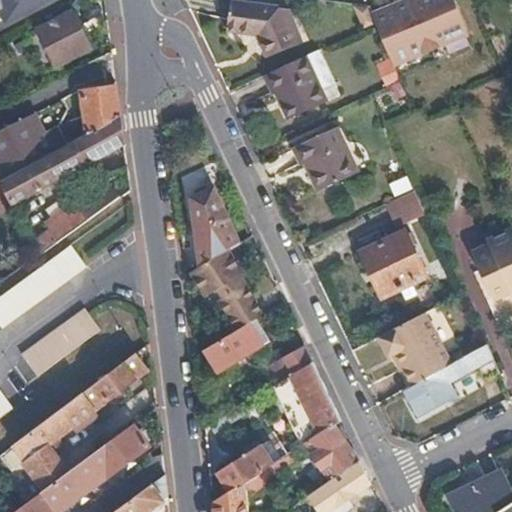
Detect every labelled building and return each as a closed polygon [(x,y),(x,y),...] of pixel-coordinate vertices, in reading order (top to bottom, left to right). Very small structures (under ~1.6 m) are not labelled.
[(0,0),(0,7),(7,22),(48,0),(0,0)] [(291,24),(284,8),(223,0),(220,28),(256,34),(258,38),(265,54),(291,43),(283,27),(291,24)] [(457,0),(400,0),(372,12),(378,25),(395,67),(472,36),(457,0)] [(378,25),(372,12),(353,8),(365,31),(378,25)] [(37,30),(55,66),(92,48),(74,12),(37,30)] [(298,40),(291,24),(283,27),(291,43),(298,40)] [(340,98),(318,53),(305,59),(326,105),(340,98)] [(326,105),(305,59),(265,77),(273,96),(277,95),(289,121),(326,105)] [(88,135),(119,117),(115,86),(82,91),(81,97),(85,116),(88,135)] [(0,175),(3,182),(69,145),(60,127),(48,133),(37,114),(0,133),(0,175)] [(88,135),(85,116),(64,120),(60,127),(69,145),(88,135)] [(123,145),(119,117),(88,135),(69,145),(3,182),(14,204),(123,145)] [(306,165),(318,190),(356,173),(336,127),(291,147),(300,168),(306,165)] [(130,191),(127,167),(92,179),(95,193),(76,203),(30,237),(39,255),(41,255),(130,191)] [(239,246),(213,190),(209,191),(203,188),(193,193),(191,195),(194,200),(188,203),(198,272),(229,253),(239,246)] [(418,192),(390,201),(399,227),(427,218),(418,192)] [(362,253),(382,299),(429,279),(408,233),(362,253)] [(511,236),(491,245),(492,249),(475,257),(495,303),(511,295),(511,236)] [(74,245),(0,298),(0,322),(6,330),(91,269),(74,245)] [(257,303),(241,277),(244,276),(229,253),(198,272),(192,276),(207,300),(218,292),(224,301),(219,304),(236,333),(262,317),(254,304),(257,303)] [(267,344),(294,326),(284,305),(283,303),(262,317),(236,333),(206,353),(218,376),(267,346),(267,344)] [(99,333),(84,312),(20,358),(36,379),(99,333)] [(451,367),(426,315),(379,339),(389,359),(397,356),(404,370),(414,387),(451,367)] [(499,371),(487,347),(451,367),(414,387),(405,392),(419,419),(458,398),(454,388),(486,373),(488,377),(499,371)] [(289,376),(309,364),(301,348),(280,360),(289,376)] [(80,397),(93,413),(147,373),(135,356),(80,397)] [(338,422),(310,364),(309,364),(289,376),(288,377),(316,436),(333,426),(338,422)] [(414,387),(404,370),(396,374),(405,392),(414,387)] [(316,436),(288,377),(271,388),(300,447),(302,446),(316,436)] [(0,421),(12,413),(0,395),(0,421)] [(43,492),(68,474),(54,456),(63,450),(57,440),(74,427),(79,433),(97,418),(93,413),(80,397),(62,410),(14,447),(24,462),(23,464),(43,492)] [(26,504),(15,511),(59,511),(149,446),(134,426),(68,474),(43,492),(26,504)] [(316,436),(302,446),(329,484),(332,482),(358,464),(355,458),(333,426),(316,436)] [(260,449),(272,466),(280,460),(269,443),(260,449)] [(219,476),(229,494),(272,466),(260,449),(219,476)] [(280,460),(272,466),(274,470),(278,475),(295,465),(288,455),(280,460)] [(344,500),(367,484),(358,464),(332,482),(344,500)] [(449,500),(456,511),(493,511),(511,501),(511,481),(501,465),(453,495),(449,500)] [(229,494),(213,505),(213,511),(244,511),(243,494),(252,494),(274,479),(270,474),(274,470),(272,466),(229,494)] [(163,503),(167,500),(164,476),(114,511),(152,511),(163,505),(163,503)] [(308,498),(317,511),(324,511),(327,510),(315,493),(308,498)]
